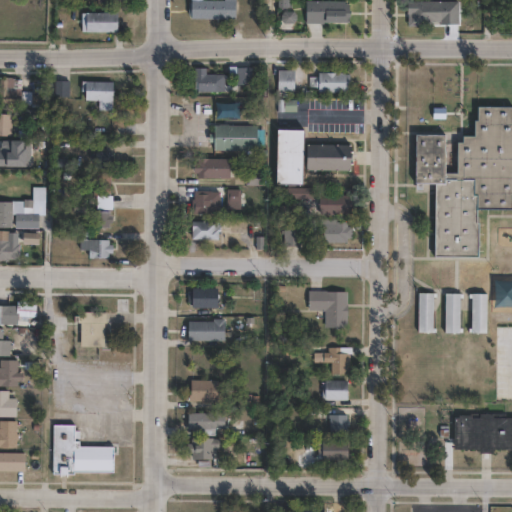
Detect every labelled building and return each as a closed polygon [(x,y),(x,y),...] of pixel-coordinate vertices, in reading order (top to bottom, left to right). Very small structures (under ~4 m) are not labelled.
[(235,0),(235,18),(191,18),(191,15),(189,15),(189,1),(191,1),(191,0),(235,0)] [(437,0),(437,2),(453,2),(453,17),(437,17),(438,21),(427,21),(427,22),(418,22),(418,24),(404,24),(404,0),(437,0)] [(345,9),(345,22),(304,21),(304,4),(323,4),(323,9),(345,9)] [(115,12),(115,31),(84,31),(84,25),(79,25),(79,12),(115,12)] [(252,82),(236,82),(236,65),(252,65),(252,82)] [(206,66),(206,72),(224,72),(224,84),(236,84),(236,90),(197,90),(197,88),(194,88),(194,66),(206,66)] [(293,69),(292,88),(276,88),(276,68),(293,69)] [(343,71),(343,72),(348,72),(348,89),(342,89),(342,91),(316,90),(316,86),(306,86),(307,75),(316,75),(316,71),(343,71)] [(18,89),(18,102),(0,101),(0,75),(10,76),(10,89),(18,89)] [(67,79),(67,96),(49,96),(50,79),(67,79)] [(110,81),(110,109),(96,108),(96,99),(83,99),(83,90),(79,90),(79,80),(110,81)] [(511,198),(510,198),(510,211),(478,211),(478,253),(433,253),(433,181),(415,181),(415,132),(446,132),(446,173),(457,173),(457,141),(464,141),(464,134),(472,134),(472,120),(476,120),(476,105),(511,105),(511,198)] [(0,112),(8,113),(7,135),(0,134),(0,112)] [(228,122),(228,123),(257,124),(257,129),(264,129),(264,145),(257,145),(257,149),(214,149),(214,141),(208,141),(208,132),(214,132),(214,124),(218,124),(218,122),(228,122)] [(304,127),(303,182),(276,182),(277,127),(282,127),(304,127)] [(108,141),(108,154),(111,154),(111,160),(108,160),(108,167),(93,167),(93,160),(87,160),(87,152),(95,152),(95,141),(108,141)] [(351,144),(350,170),(306,169),(306,143),(351,144)] [(227,158),(227,177),(194,177),(194,173),(191,173),(191,162),(194,162),(194,157),(227,158)] [(259,184),(244,184),(244,170),(259,170),(259,184)] [(107,182),(107,192),(100,192),(100,194),(110,194),(109,208),(103,208),(103,210),(107,210),(107,214),(109,214),(109,222),(106,222),(106,226),(91,225),(91,210),(93,210),(94,192),(90,192),(90,182),(78,182),(78,171),(107,172),(106,182),(107,182)] [(312,187),(311,198),(276,197),(276,186),(312,187)] [(237,189),(237,208),(223,208),(223,188),(237,189)] [(208,190),(208,214),(188,213),(188,199),(190,199),(191,190),(208,190)] [(351,213),(317,213),(317,193),(351,194),(351,213)] [(8,220),(8,227),(0,227),(0,201),(20,201),(20,198),(30,198),(30,211),(10,211),(10,220),(8,220)] [(35,227),(12,226),(12,212),(35,213),(35,227)] [(216,221),(216,239),(189,239),(189,221),(216,221)] [(345,221),(345,225),(350,225),(350,237),(345,237),(345,242),(321,241),(321,223),(334,223),(334,221),(345,221)] [(298,244),(281,244),(281,228),(298,229),(298,244)] [(0,259),(19,259),(19,241),(9,241),(9,229),(0,229),(0,259)] [(110,244),(110,252),(106,252),(106,257),(87,257),(87,249),(77,249),(78,238),(106,239),(106,244),(110,244)] [(216,290),(216,308),(189,307),(189,304),(185,303),(185,292),(190,292),(190,289),(216,290)] [(344,292),(344,327),(322,327),(322,310),(305,310),(305,292),(344,292)] [(432,292),(432,329),(417,329),(417,292),(432,292)] [(459,330),(444,329),(444,292),(459,292),(459,330)] [(486,292),(485,330),(471,330),(471,292),(486,292)] [(0,304),(17,305),(17,307),(22,307),(22,314),(17,314),(17,324),(0,324),(0,304)] [(104,347),(72,347),(73,314),(104,314),(104,347)] [(222,340),(186,340),(186,321),(210,321),(210,318),(222,318),(222,340)] [(11,344),(11,349),(8,349),(8,355),(0,355),(0,327),(2,327),(1,339),(8,339),(8,344),(11,344)] [(346,354),(346,374),(329,374),(329,362),(321,362),(321,352),(325,352),(325,347),(349,347),(349,354),(346,354)] [(16,386),(0,385),(0,359),(16,359),(16,386)] [(220,382),(220,399),(215,399),(215,401),(186,401),(187,390),(188,390),(189,379),(216,380),(216,382),(220,382)] [(345,380),(345,400),(323,399),(323,397),(320,397),(320,382),(323,382),(323,380),(345,380)] [(15,397),(15,416),(0,416),(0,390),(7,390),(7,397),(15,397)] [(213,428),(213,436),(189,436),(189,429),(185,429),(185,413),(222,413),(222,428),(213,428)] [(501,417),(501,418),(509,418),(508,449),(492,449),(492,453),(478,452),(478,449),(453,448),(453,416),(457,416),(457,414),(470,414),(470,417),(478,417),(478,413),(492,413),(492,417),(501,417)] [(347,421),(346,426),(343,426),(343,432),(327,432),(327,414),(343,414),(343,421),(347,421)] [(0,420),(15,420),(15,433),(16,433),(16,438),(15,438),(14,447),(0,446),(0,420)] [(113,446),(113,472),(74,471),(74,474),(52,473),(53,424),(73,424),(73,441),(79,441),(78,445),(113,446)] [(211,438),(211,439),(217,439),(217,448),(213,448),(213,453),(209,453),(209,458),(190,458),(190,453),(185,453),(185,444),(188,444),(188,438),(211,438)] [(345,442),(345,460),(315,459),(315,443),(320,444),(321,441),(345,442)] [(0,452),(23,452),(23,470),(0,470),(0,452)]
